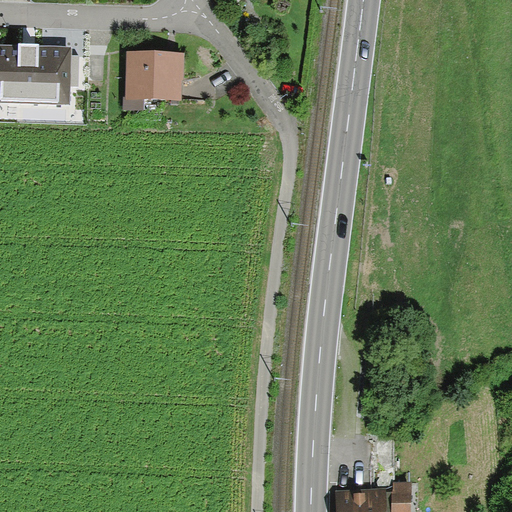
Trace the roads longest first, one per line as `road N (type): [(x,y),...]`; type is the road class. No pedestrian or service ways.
road 1 (residential): [(254,511),(266,308),(287,162),(282,123),(254,78),(190,9)]
road 2 (primary): [(308,511),(313,385),(362,0)]
road 3 (residential): [(0,16),(107,20),(190,9)]
